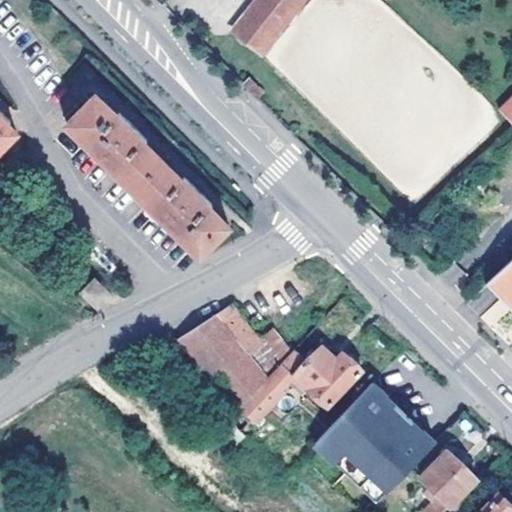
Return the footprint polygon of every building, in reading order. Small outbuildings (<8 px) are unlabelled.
[(263,54),(303,0),(260,0),(236,33),(263,54)] [(436,147),(461,150),(462,134),(453,133),(457,95),(468,108),(470,89),(433,50),(429,90),(417,89),(410,73),(404,67),(393,78),(385,77),(362,53),(344,61),(332,48),(342,39),(328,38),(324,76),(287,72),(417,209),(396,163),(397,157),(386,146),(387,139),(399,140),(411,129),(428,131),(436,147)] [(246,85),(259,99),(265,92),(252,79),(246,85)] [(202,255),(231,226),(212,206),(214,203),(187,177),(184,180),(147,143),(148,139),(122,112),(119,115),(98,94),(68,123),(202,255)] [(511,99),(502,110),(511,121),(511,99)] [(0,151),(19,133),(10,123),(12,119),(0,107),(0,151)] [(500,296),(511,284),(511,258),(487,283),(500,296)] [(101,311),(113,298),(95,281),(83,294),(101,311)] [(511,284),(500,296),(511,308),(511,284)] [(235,305),(220,315),(252,356),(264,346),(261,340),(235,305)] [(180,342),(233,415),(268,378),(252,356),(220,315),(180,342)] [(261,340),(264,346),(252,356),(268,378),(290,354),(273,332),(261,340)] [(309,390),(327,407),(362,371),(342,351),(336,357),(322,344),(307,358),(296,348),(290,354),(268,378),(233,415),(227,422),(242,437),(285,394),(281,391),(288,383),(302,397),(309,390)] [(412,422),(371,383),(314,445),(336,466),(348,453),(379,483),(367,495),(376,504),(434,444),(420,430),(419,431),(411,423),(412,422)] [(229,451),(242,437),(227,422),(214,437),(229,451)] [(427,511),(458,511),(465,506),(458,498),(479,477),(449,448),(423,476),(441,494),(426,510),(427,511)] [(511,511),(511,498),(509,494),(503,495),(500,492),(480,511),(511,511)]
